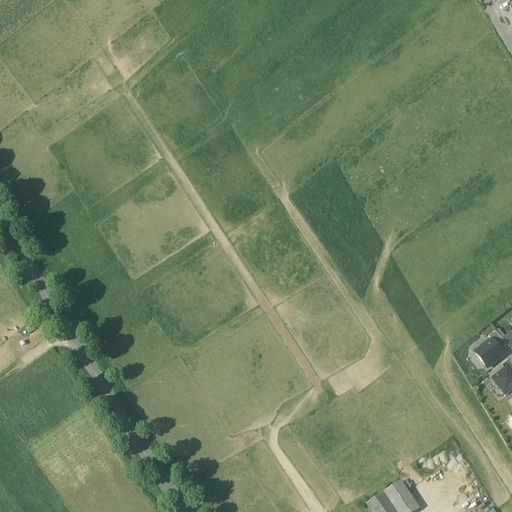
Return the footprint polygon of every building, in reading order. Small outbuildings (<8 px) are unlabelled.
[(495,334),(489,339),(491,341),(501,353),(506,348),(495,334)] [(511,336),(510,334),(503,341),(510,350),(511,348),(511,336)] [(491,341),(474,355),(488,372),(504,357),(501,353),(491,341)] [(490,374),(492,379),(505,371),(503,367),(490,374)] [(511,374),(509,372),(495,384),(503,393),(505,397),(511,391),(511,374)] [(371,511),(415,511),(419,510),(401,483),(367,506),(371,511)]
